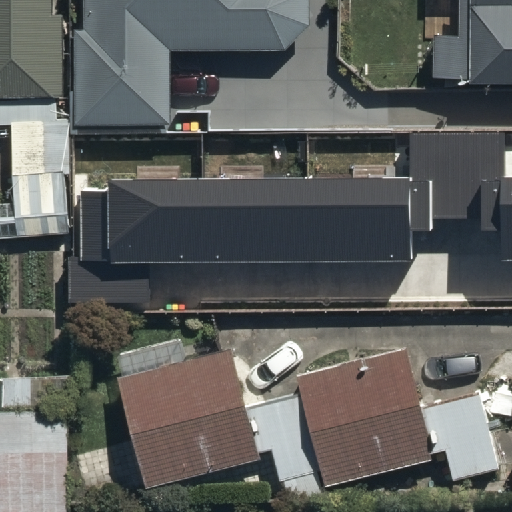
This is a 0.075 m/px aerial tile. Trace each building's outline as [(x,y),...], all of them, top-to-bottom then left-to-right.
[(53,0),(0,0),(0,82),(67,83),(67,3),(54,3),(53,0)] [(74,20),(75,110),(172,113),(175,38),(286,42),(309,14),(308,0),(89,0),(89,20),(74,20)] [(435,22),(434,62),(511,63),(511,0),(461,0),(461,22),(435,22)] [(0,117),(11,117),(15,193),(0,194),(0,231),(56,229),(52,160),(75,159),(73,110),(60,111),(59,93),(0,95),(0,117)] [(502,133),(410,134),(410,181),(81,184),(82,257),(72,257),(72,303),(149,302),(149,264),(414,262),(414,234),(433,234),(432,219),(482,219),(482,230),(502,230),(502,261),(511,261),(511,179),(502,180),(502,133)] [(121,366),(151,475),(272,441),(281,471),(285,470),(294,500),(329,491),(325,476),(446,442),(454,471),(502,457),(481,380),(426,396),(409,334),(299,365),(304,381),(249,397),(232,335),(121,366)] [(65,511),(64,398),(0,399),(0,511),(65,511)]
